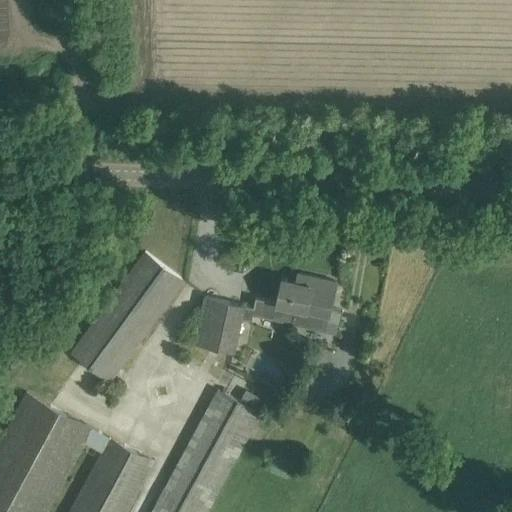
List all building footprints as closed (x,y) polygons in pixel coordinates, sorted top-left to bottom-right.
[(71,351),(82,359),(110,380),(172,295),(184,279),(145,250),(140,258),(71,351)] [(205,296),(200,315),(194,344),(234,351),(241,317),(251,319),(252,313),(338,333),(343,310),(330,307),(336,281),(298,272),(296,281),(282,278),(276,301),(255,297),(253,306),(205,296)] [(206,511),(261,412),(240,400),(217,388),(150,511),(206,511)] [(0,511),(47,511),(84,442),(93,427),(26,390),(0,438),(0,511)] [(126,511),(155,460),(93,427),(84,442),(101,451),(68,511),(126,511)]
